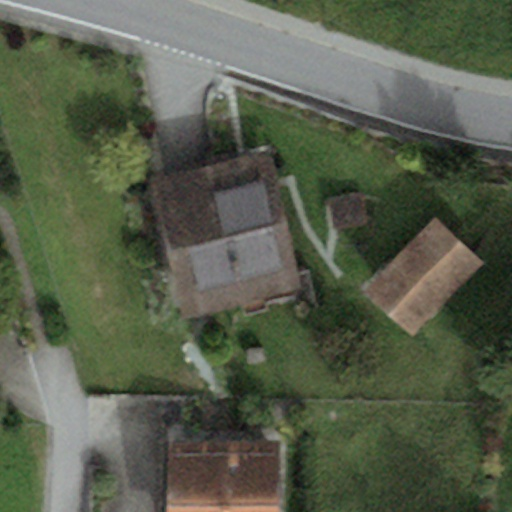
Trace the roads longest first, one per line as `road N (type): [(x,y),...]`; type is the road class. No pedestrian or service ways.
road 1 (tertiary): [(511,117),(439,105),(99,0)]
road 2 (residential): [(66,511),(61,391),(49,347)]
